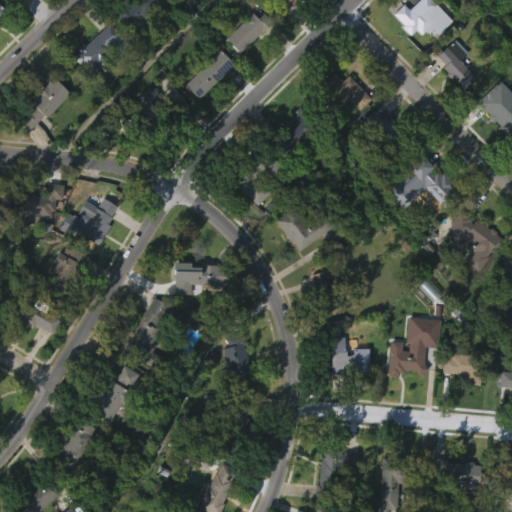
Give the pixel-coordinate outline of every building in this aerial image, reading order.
[(161,0),(162,1),(145,17),(141,13),(128,25),(115,12),(127,0),(161,0)] [(167,0),(158,8),(173,25),(199,0),(167,0)] [(281,46),(316,17),(301,0),(297,0),(265,27),(281,46)] [(299,0),(287,12),(276,0),(299,0)] [(434,0),(439,5),(429,15),(435,21),(423,34),(417,28),(412,34),(403,26),(406,24),(395,13),(404,3),(411,10),(420,0),(434,0)] [(438,0),(427,11),(442,27),(465,5),(460,0),(438,0)] [(253,12),(259,18),(265,12),(273,20),(241,53),(227,39),(253,12)] [(111,48),(124,63),(161,29),(147,15),(111,48)] [(122,33),(112,44),(114,46),(110,51),(99,62),(103,66),(95,75),(83,63),(81,65),(74,57),(80,51),(78,49),(84,43),(86,45),(110,22),(122,33)] [(399,40),(388,50),(406,69),(411,64),(417,70),(430,57),(423,50),(432,41),(421,30),(404,45),(399,40)] [(477,77),(466,89),(444,67),(447,64),(439,56),(454,40),(468,53),(461,60),(477,77)] [(236,89),(263,62),(248,47),(221,74),(236,89)] [(226,72),(200,98),(186,85),(221,49),(235,63),(226,72)] [(335,71),(344,80),(349,75),(372,98),(361,110),(349,98),(336,111),(321,95),(326,90),(323,86),(328,82),(326,80),(335,71)] [(471,112),(455,96),(463,88),(450,74),(430,94),(459,124),(471,112)] [(68,93),(43,117),(41,115),(26,130),(16,119),(31,104),(27,99),(52,75),(68,93)] [(194,133),(230,100),(216,85),(180,119),(194,133)] [(162,100),(165,109),(168,109),(174,126),(129,142),(122,121),(146,113),(139,93),(157,86),(162,100)] [(487,91),(495,99),(498,96),(507,107),(511,102),(511,129),(505,136),(496,127),(499,125),(486,111),(484,112),(475,103),(487,91)] [(325,127),(313,138),(310,135),(286,157),(270,139),(298,114),(295,111),(304,103),(325,127)] [(338,116),(330,108),(315,122),(335,142),(343,134),(355,146),(367,134),(344,110),(338,116)] [(375,111),(383,119),(385,116),(397,129),(399,126),(412,140),(405,147),(406,148),(398,157),(387,145),(386,146),(381,141),(374,148),(356,127),(375,111)] [(65,129),(49,112),(24,135),(29,140),(14,155),(25,167),(65,129)] [(471,138),(502,171),(511,160),(511,132),(495,115),(471,138)] [(145,161),(160,156),(148,123),(134,128),(145,161)] [(261,144),(292,174),(281,186),(265,170),(257,178),(271,192),(258,205),(230,177),(261,144)] [(368,145),(355,160),(378,179),(391,163),(368,145)] [(274,164),(285,182),(307,169),(296,150),(274,164)] [(432,168),(442,176),(445,173),(456,184),(453,187),(458,191),(452,197),(455,200),(445,210),(428,193),(430,191),(426,188),(422,193),(412,183),(419,177),(411,169),(422,158),(432,168)] [(253,241),(265,228),(251,215),(257,208),(271,221),(282,210),(265,195),(260,200),(250,190),(226,216),(253,241)] [(420,223),(437,240),(453,224),(438,208),(436,210),(416,191),(402,206),(402,207),(382,227),(399,245),(420,223)] [(56,196),(56,211),(52,210),(51,217),(43,217),(43,223),(24,222),(25,194),(56,196)] [(118,206),(111,216),(112,217),(108,224),(111,225),(97,246),(79,234),(76,239),(59,227),(68,212),(80,218),(85,211),(87,213),(92,204),(97,207),(104,197),(118,206)] [(295,206),(308,225),(326,212),(336,226),(300,251),(292,239),(291,240),(276,219),(295,206)] [(470,217),(476,222),(478,219),(492,230),(493,228),(498,232),(496,234),(502,238),(488,256),(490,257),(479,271),(469,262),(477,251),(470,246),(472,243),(464,237),(458,245),(445,235),(453,224),(451,223),(461,210),(470,217)] [(19,258),(38,258),(38,255),(50,255),(51,219),(42,219),(42,230),(20,229),(19,258)] [(113,241),(98,233),(93,242),(80,236),(72,252),(63,247),(56,261),(93,280),(113,241)] [(270,256),(295,287),(326,262),(316,250),(301,262),(286,243),(270,256)] [(69,244),(88,256),(82,265),(86,267),(76,284),(73,282),(68,289),(63,287),(60,292),(49,284),(56,273),(52,270),(56,263),(53,262),(60,251),(63,253),(69,244)] [(495,269),(453,247),(440,271),(468,286),(461,299),(476,307),(495,269)] [(190,266),(218,265),(221,267),(230,267),(230,285),(201,285),(201,282),(186,281),(186,286),(192,286),(191,299),(175,299),(176,286),(182,286),(182,281),(177,281),(177,264),(190,264),(190,266)] [(326,271),(329,280),(340,278),(344,294),(340,295),(343,307),(340,308),(341,313),(329,316),(328,311),(320,313),(313,286),(315,285),(313,274),(326,271)] [(73,296),(68,293),(72,285),(62,280),(59,288),(55,286),(44,307),(62,317),(73,296)] [(511,289),(499,289),(498,304),(511,304),(511,289)] [(511,322),(502,322),(503,305),(507,305),(508,295),(511,295),(511,322)] [(18,296),(60,319),(52,333),(35,324),(32,329),(20,322),(18,324),(5,316),(18,296)] [(164,358),(158,369),(125,349),(154,297),(175,309),(156,342),(158,343),(153,352),(164,358)] [(169,329),(186,329),(186,320),(223,320),(224,301),(186,300),(186,298),(169,297),(169,329)] [(308,308),(311,326),(327,323),(324,306),(308,308)] [(424,341),(422,370),(402,369),(402,371),(397,371),(397,376),(388,376),(388,374),(386,374),(388,347),(390,347),(390,341),(400,342),(400,349),(407,350),(407,342),(404,342),(406,327),(422,328),(421,341),(424,341)] [(249,360),(253,375),(248,376),(249,383),(239,385),(237,378),(232,379),(228,363),(225,364),(224,358),(226,357),(224,348),(230,347),(225,339),(240,329),(249,343),(245,345),(249,360)] [(124,379),(147,391),(171,344),(147,332),(124,379)] [(46,371),(55,355),(15,334),(7,351),(46,371)] [(346,337),(346,351),(348,351),(348,356),(355,355),(355,349),(370,348),(370,371),(353,372),(354,382),(350,382),(350,387),(333,388),(332,353),(330,353),(330,337),(346,337)] [(499,357),(511,358),(511,342),(500,342),(499,357)] [(483,356),(481,385),(464,384),(464,375),(444,373),(446,345),(456,346),(456,354),(483,356)] [(436,354),(403,351),(401,386),(397,385),(397,376),(384,375),(382,412),(396,412),(396,406),(420,408),(422,382),(434,383),(436,354)] [(142,375),(133,390),(115,379),(125,364),(142,375)] [(511,387),(501,386),(502,371),(511,372),(511,387)] [(327,416),(338,415),(338,408),(365,407),(364,385),(341,386),(341,372),(325,373),(327,416)] [(111,381),(133,395),(126,405),(122,403),(110,420),(86,404),(92,394),(96,397),(99,391),(103,394),(111,381)] [(248,412),(238,457),(215,452),(220,423),(222,423),(225,412),(205,412),(204,395),(254,394),(254,412),(248,412)] [(107,455),(133,408),(119,400),(110,418),(102,413),(85,443),(107,455)] [(511,423),(511,402),(495,402),(494,423),(511,423)] [(105,434),(101,442),(92,437),(72,471),(55,460),(74,429),(73,428),(79,418),(105,434)] [(342,453),(344,454),(345,452),(360,453),(359,469),(344,468),(344,465),(342,464),(340,487),(333,486),(332,499),(315,498),(316,484),(319,484),(321,460),(323,460),(324,448),(342,450),(342,453)] [(511,452),(511,504),(507,507),(491,466),(491,451),(511,452)] [(209,470),(184,466),(187,452),(211,457),(209,470)] [(93,464),(76,453),(50,492),(68,503),(93,464)] [(419,456),(418,485),(399,484),(397,511),(380,511),(383,458),(399,459),(399,455),(419,456)] [(449,463),(466,464),(466,462),(474,462),(474,465),(481,465),(480,486),(450,486),(450,484),(429,483),(430,458),(449,459),(449,463)] [(237,470),(221,511),(205,511),(199,509),(203,500),(201,499),(208,484),(210,485),(222,463),(237,470)] [(53,481),(61,492),(35,511),(19,511),(16,508),(27,500),(24,496),(39,484),(43,489),(53,481)] [(335,511),(337,500),(353,501),(353,488),(336,487),(336,485),(316,484),(314,511),(335,511)] [(207,492),(180,489),(179,502),(206,505),(207,492)] [(511,511),(511,489),(494,492),(496,511),(511,511)]
